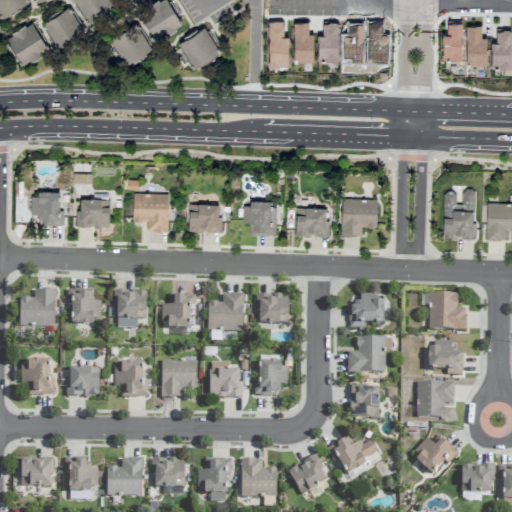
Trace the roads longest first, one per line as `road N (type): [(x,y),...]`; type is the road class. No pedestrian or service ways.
road 1 (residential): [(0,259),(511,273)]
road 2 (secondary): [(0,128),(511,139)]
road 3 (secondary): [(416,111),(0,102)]
road 4 (residential): [(0,429),(305,430)]
road 5 (residential): [(305,430),(320,404),(322,268)]
road 6 (residential): [(415,137),(402,161),(398,270)]
road 7 (residential): [(419,270),(423,163),(415,137)]
road 8 (residential): [(502,273),(498,403)]
